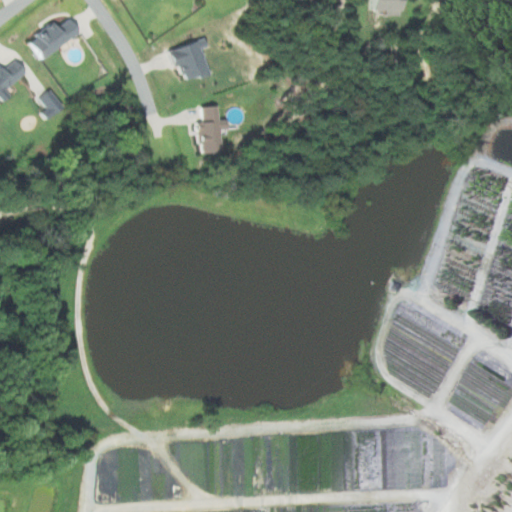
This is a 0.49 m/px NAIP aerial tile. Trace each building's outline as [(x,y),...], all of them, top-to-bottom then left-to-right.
[(394,0),(364,0),(365,9),(379,9),(379,14),(394,15),(394,0)] [(36,59),(74,32),(64,18),(53,26),(50,22),(23,40),(36,59)] [(197,47),(203,46),(200,37),(163,49),(168,66),(174,64),(179,78),(194,74),(195,77),(205,74),(197,47)] [(0,89),(20,72),(10,60),(0,68),(0,89)] [(36,112),(41,118),(58,105),(45,88),(33,98),(41,108),(36,112)] [(193,152),(217,152),(217,128),(223,128),(223,119),(215,119),(214,105),(198,105),(198,121),(193,121),(193,152)]
